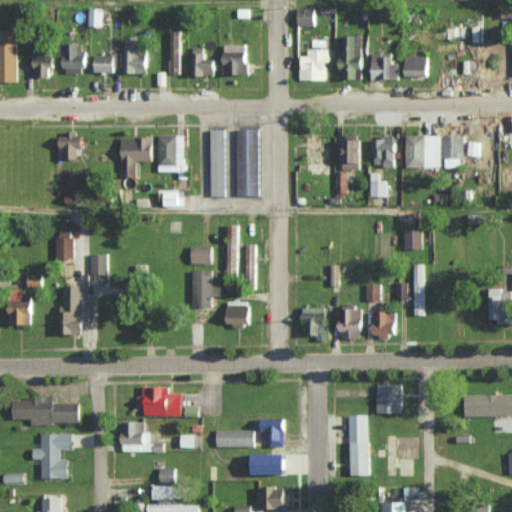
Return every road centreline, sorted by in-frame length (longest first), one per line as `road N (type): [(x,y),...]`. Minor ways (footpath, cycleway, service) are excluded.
road 1 (residential): [(511,100),(0,109)]
road 2 (residential): [(511,360),(0,368)]
road 3 (residential): [(279,366),(275,0)]
road 4 (residential): [(428,511),(428,360)]
road 5 (residential): [(315,511),(314,364)]
road 6 (residential): [(99,511),(99,368)]
